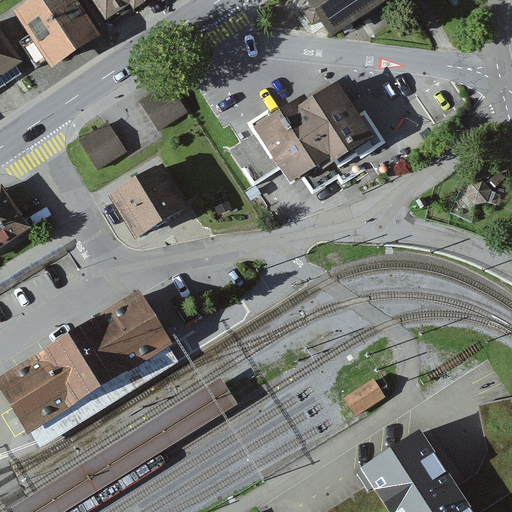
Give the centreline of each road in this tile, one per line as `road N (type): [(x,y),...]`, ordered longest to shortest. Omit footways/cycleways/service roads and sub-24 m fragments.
road 1 (residential): [(235,511),(383,416),(411,371),(401,335),(262,251)]
road 2 (residential): [(205,10),(246,43),(499,75)]
road 3 (secondary): [(205,10),(21,134)]
road 4 (residential): [(377,220),(492,109),(508,107)]
road 5 (residential): [(21,134),(99,250),(124,273)]
road 6 (residential): [(124,273),(0,353)]
road 7 (residential): [(377,220),(459,239),(511,264)]
road 8 (residential): [(124,273),(262,251)]
